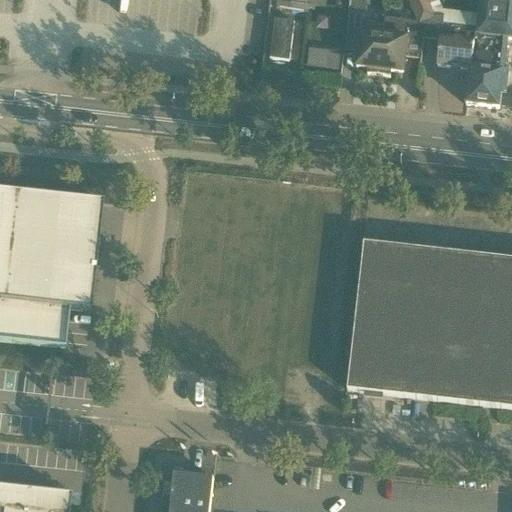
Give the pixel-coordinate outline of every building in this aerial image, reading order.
[(407,0),(418,24),(418,25),(435,19),(435,18),(443,11),(437,0),(407,0)] [(499,110),(507,41),(511,41),(511,0),(479,0),(475,30),(470,71),(466,106),(499,110)] [(377,76),(379,76),(386,20),(385,20),(384,27),(363,24),(364,17),(349,15),(345,47),(359,49),(356,68),(368,69),(367,74),(367,76),(371,76),(374,76),(377,76)] [(418,24),(386,20),(379,76),(381,77),(381,76),(384,77),(387,78),(390,79),(391,77),(391,72),(403,74),(405,54),(422,56),(424,40),(424,39),(418,25),(418,24)] [(470,71),(475,30),(442,26),(437,67),(470,71)] [(102,204),(0,193),(0,342),(64,350),(69,311),(90,314),(102,204)] [(261,379),(274,242),(233,238),(228,291),(171,286),(163,370),(261,379)] [(348,393),(511,411),(511,261),(364,245),(348,393)] [(169,511),(209,511),(213,480),(174,475),(169,511)] [(2,501),(0,500),(0,511),(67,511),(69,498),(3,491),(2,501)]
